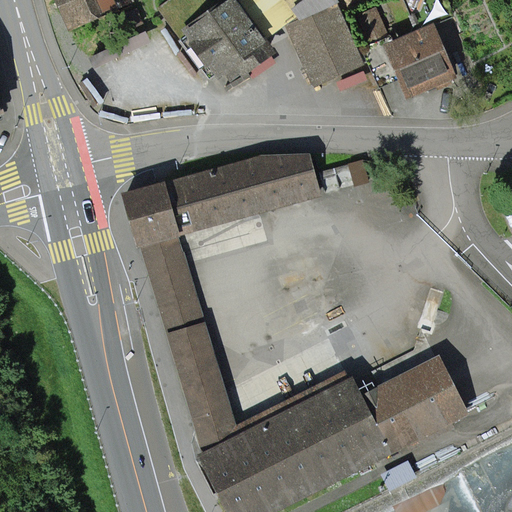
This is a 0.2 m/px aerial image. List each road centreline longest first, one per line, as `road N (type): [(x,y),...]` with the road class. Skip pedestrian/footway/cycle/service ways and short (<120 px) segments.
road 1 (residential): [(511,140),(217,139),(62,171)]
road 2 (primary): [(62,171),(156,511)]
road 3 (primary): [(13,0),(62,171)]
